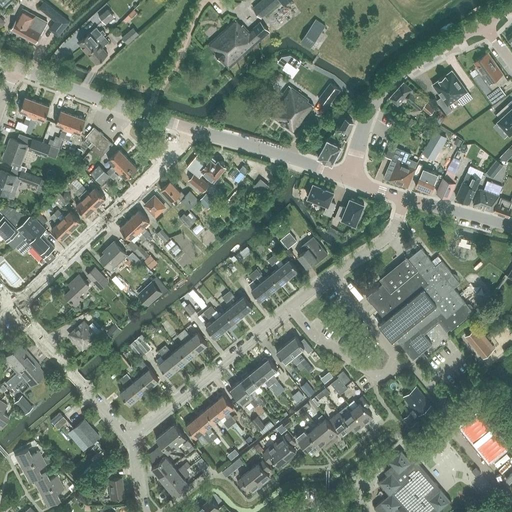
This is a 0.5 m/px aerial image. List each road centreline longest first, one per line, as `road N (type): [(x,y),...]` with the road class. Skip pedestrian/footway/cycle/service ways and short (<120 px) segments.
road 1 (residential): [(13,308),(193,129)]
road 2 (tertiary): [(348,178),(384,89),(483,23)]
road 3 (residential): [(291,309),(132,437)]
road 4 (tertiary): [(193,129),(17,68)]
road 5 (residential): [(132,437),(13,308)]
road 6 (tertiary): [(348,178),(193,129)]
road 7 (residential): [(490,477),(423,376),(398,360)]
road 8 (residential): [(291,309),(322,342),(378,376),(398,360)]
